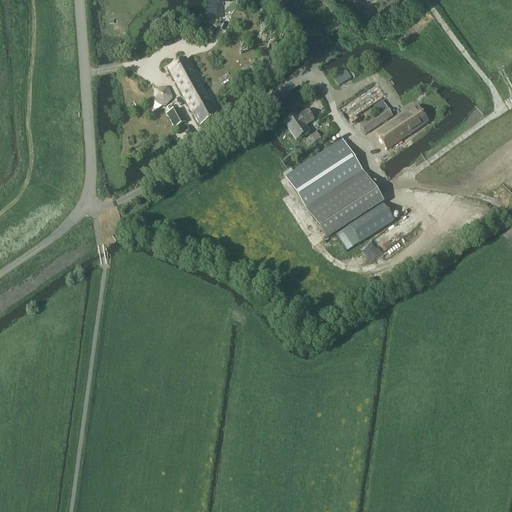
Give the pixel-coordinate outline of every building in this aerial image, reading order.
[(200,127),(217,117),(185,59),(168,69),(200,127)] [(347,73),(346,70),(333,78),(339,87),(351,79),(348,73),(347,73)] [(348,124),(386,98),(376,84),(338,110),(348,124)] [(165,107),(172,99),(168,88),(155,89),(153,102),(165,107)] [(365,136),(392,118),(383,103),(375,109),(379,115),(360,128),(365,136)] [(387,152),(429,124),(416,106),(375,135),(387,152)] [(174,129),(185,123),(178,109),(166,115),(174,129)] [(314,122),(307,112),(298,117),(296,114),(284,123),(297,142),(310,133),(306,127),(314,122)] [(315,143),(320,139),(316,133),(310,136),(315,143)] [(308,214),(365,177),(342,140),(284,178),(308,214)] [(365,177),(308,214),(326,241),(336,235),(347,252),(359,244),(359,245),(394,222),(382,205),(384,204),(365,177)]
